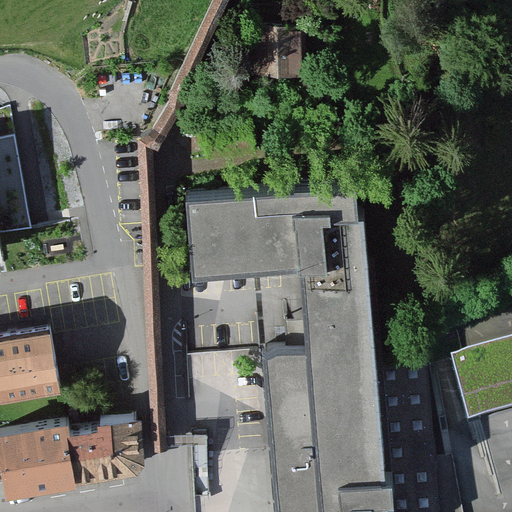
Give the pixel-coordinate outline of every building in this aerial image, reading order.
[(139,129),(154,448),(167,448),(153,140),(168,125),(181,97),(184,84),(220,0),(205,0),(170,80),(168,94),(157,114),(139,129)] [(312,24),(265,23),(264,74),(310,76),(312,24)] [(0,251),(9,249),(0,204),(0,183),(18,167),(8,118),(0,119),(0,251)] [(392,511),(357,164),(190,181),(198,261),(305,250),(313,336),(270,340),(286,511),(392,511)] [(0,369),(66,361),(58,293),(0,300),(0,369)] [(511,511),(511,307),(452,323),(467,511),(511,511)] [(126,388),(76,395),(84,453),(134,446),(126,388)] [(84,453),(76,395),(4,405),(11,463),(84,453)]
